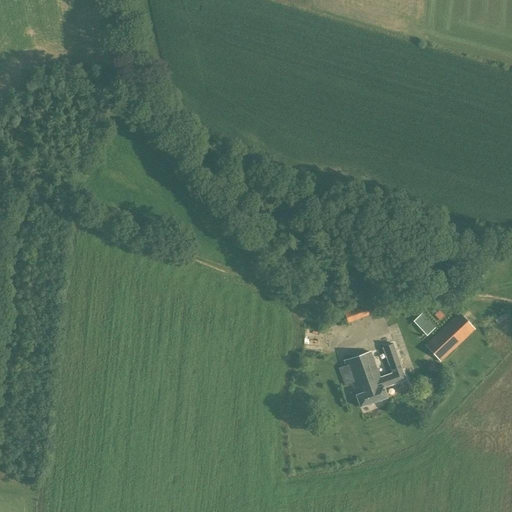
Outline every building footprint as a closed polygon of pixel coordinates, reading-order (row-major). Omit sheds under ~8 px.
[(348,323),(388,308),(382,293),(342,308),(348,323)] [(436,315),(441,320),(445,316),(439,311),(436,315)] [(426,336),(435,328),(421,314),(413,321),(426,336)] [(440,362),(474,330),(457,314),(425,345),(440,362)] [(384,388),(405,380),(392,344),(382,348),(391,373),(379,377),(370,352),(343,361),(355,394),(360,407),(387,398),(384,388)]
